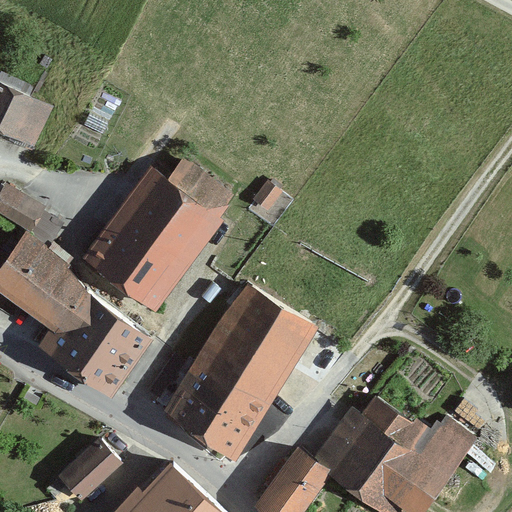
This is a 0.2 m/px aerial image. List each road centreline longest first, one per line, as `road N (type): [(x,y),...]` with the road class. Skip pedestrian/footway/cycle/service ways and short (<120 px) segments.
road 1 (residential): [(0,347),(184,460),(247,511)]
road 2 (track): [(511,146),(345,362)]
